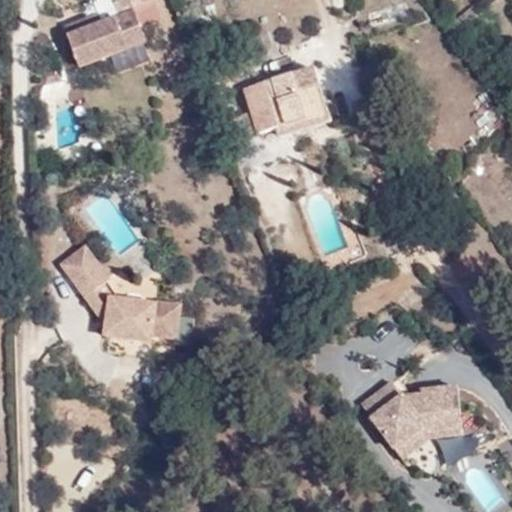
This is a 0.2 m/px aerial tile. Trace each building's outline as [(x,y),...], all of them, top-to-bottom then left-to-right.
[(141,9),(140,5),(138,0),(113,0),(117,10),(119,17),(105,23),(103,16),(101,12),(80,19),(84,31),(69,37),(81,68),(148,44),(136,11),(141,9)] [(473,6),(451,26),(458,33),(480,14),(473,6)] [(408,7),(371,15),(374,28),(411,20),(408,7)] [(117,10),(103,16),(105,23),(119,17),(117,10)] [(80,19),(65,25),(69,37),(84,31),(80,19)] [(261,37),(238,44),(243,61),(266,54),(261,37)] [(243,93),(252,90),(243,61),(221,69),(229,92),(241,88),(243,93)] [(397,118),(381,67),(361,73),(363,83),(368,82),(372,86),(382,122),(397,118)] [(266,89),(265,86),(252,90),(243,93),(258,134),(277,127),(277,124),(285,122),(286,125),(305,118),(309,129),(331,122),(315,70),(273,83),(274,87),(266,89)] [(109,280),(86,248),(63,266),(100,317),(110,309),(108,328),(108,336),(151,341),(152,334),(175,336),(178,304),(156,301),(156,303),(123,300),(121,301),(107,282),(109,280)] [(108,328),(110,309),(100,317),(108,328)] [(406,400),(393,384),(362,407),(393,453),(412,440),(419,450),(431,441),(463,439),(458,390),(422,392),(421,399),(406,400)]
